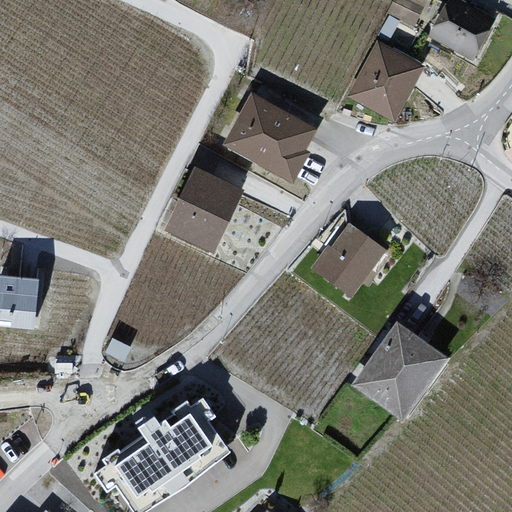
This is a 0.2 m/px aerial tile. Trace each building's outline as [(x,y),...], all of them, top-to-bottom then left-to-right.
[(435,0),(393,0),(385,18),(419,34),(435,0)] [(498,24),(450,0),(429,41),(477,65),(498,24)] [(424,71),(376,46),(348,101),(396,126),(424,71)] [(318,137),(250,99),(223,148),(291,185),(318,137)] [(241,198),(195,175),(166,234),(212,257),(241,198)] [(382,256),(346,230),(314,277),(350,302),(382,256)] [(37,286),(0,282),(0,329),(33,332),(37,286)] [(443,364),(395,331),(352,392),(400,426),(443,364)] [(103,454),(135,503),(225,444),(193,395),(103,454)]
